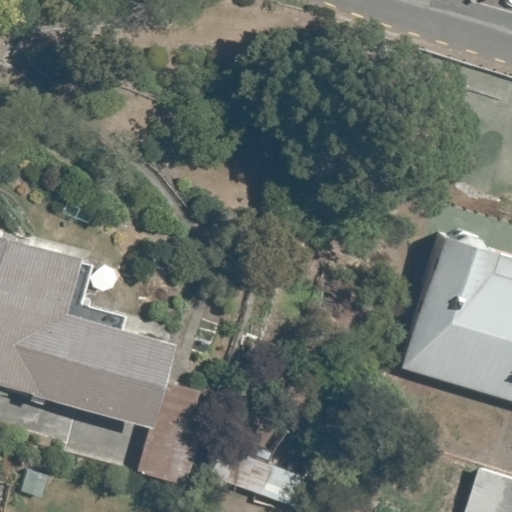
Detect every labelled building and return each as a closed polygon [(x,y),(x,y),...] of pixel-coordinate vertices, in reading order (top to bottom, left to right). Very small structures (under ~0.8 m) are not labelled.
[(511,394),(511,250),(506,249),(510,234),(436,213),(393,361),(511,394)] [(87,244),(0,221),(0,379),(150,420),(138,467),(183,479),(218,345),(187,337),(70,306),(87,244)] [(305,466),(242,446),(230,482),(293,502),(305,466)] [(511,511),(511,473),(472,464),(461,511),(511,511)] [(33,511),(34,510),(0,501),(0,511),(33,511)]
